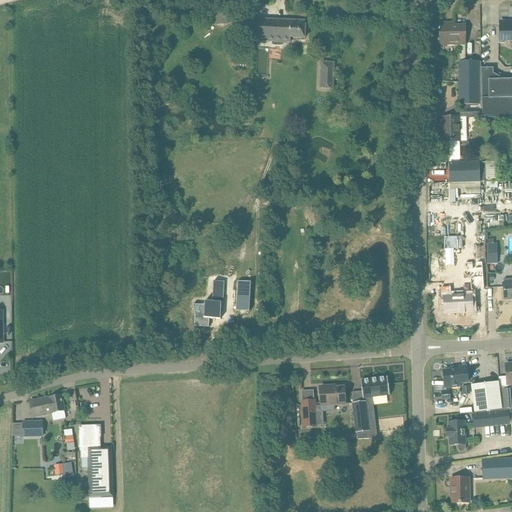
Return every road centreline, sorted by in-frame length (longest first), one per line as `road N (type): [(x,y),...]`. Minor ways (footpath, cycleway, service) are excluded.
road 1 (residential): [(0,404),(111,372),(417,349)]
road 2 (tertiary): [(417,349),(410,0)]
road 3 (tertiary): [(418,511),(417,349)]
